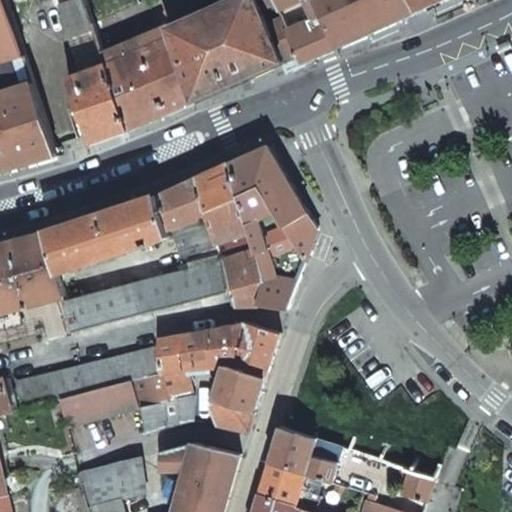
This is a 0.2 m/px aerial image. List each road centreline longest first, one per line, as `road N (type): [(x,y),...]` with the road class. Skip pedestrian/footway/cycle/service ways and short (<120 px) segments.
road 1 (secondary): [(297,93),(204,138),(0,202)]
road 2 (residential): [(240,511),(269,410),(315,299),(372,258)]
road 3 (secondary): [(511,3),(297,93)]
road 4 (unknown): [(259,447),(159,437),(54,465)]
road 5 (tertiary): [(372,258),(493,398)]
road 6 (tertiary): [(297,93),(372,258)]
road 7 (residential): [(444,511),(474,423),(493,398)]
